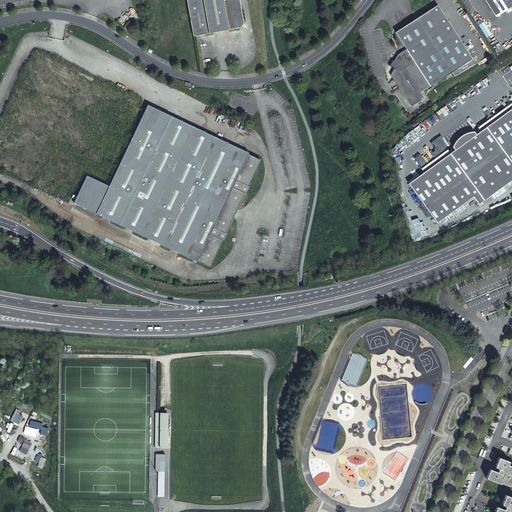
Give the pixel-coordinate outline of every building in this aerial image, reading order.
[(186,0),(194,35),(241,27),(244,22),(239,0),(186,0)] [(511,0),(500,0),(507,10),(511,6),(511,0)] [(472,58),(438,5),(396,32),(407,49),(405,51),(401,56),(399,55),(395,61),(393,60),(390,65),(395,69),(398,72),(394,75),(395,78),(394,78),(400,87),(402,86),(409,96),(412,95),(416,102),(425,97),(421,92),(430,86),(472,58)] [(130,8),(126,12),(131,17),(135,13),(130,8)] [(402,86),(400,87),(412,105),(416,102),(412,95),(409,96),(402,86)] [(148,105),(141,119),(165,129),(171,116),(148,105)] [(511,108),(408,184),(436,223),(472,196),(478,204),(511,178),(511,108)] [(165,129),(141,119),(110,186),(97,213),(198,261),(198,260),(210,266),(223,240),(224,240),(227,233),(226,233),(245,193),(247,193),(250,186),(249,186),(261,160),(248,154),(249,152),(171,116),(165,129)] [(97,213),(110,186),(88,176),(75,203),(97,213)] [(23,413),(15,410),(10,421),(18,424),(23,413)] [(156,417),(156,428),(156,447),(160,447),(162,447),(167,447),(168,438),(168,412),(156,412),(156,417)] [(36,436),(33,446),(43,449),(46,438),(36,436)] [(24,440),(19,450),(27,453),(31,443),(24,440)] [(164,460),(165,460),(165,453),(164,453),(161,453),(156,453),(156,460),(157,460),(157,470),(164,470),(164,468),(164,460)] [(34,462),(38,463),(37,467),(43,468),(46,457),(36,455),(34,462)] [(508,462),(498,458),(492,471),(489,470),(486,478),(500,484),(500,483),(508,486),(511,477),(511,467),(507,465),(508,462)] [(496,507),(494,511),(511,511),(511,498),(505,495),(500,508),(496,507)]
